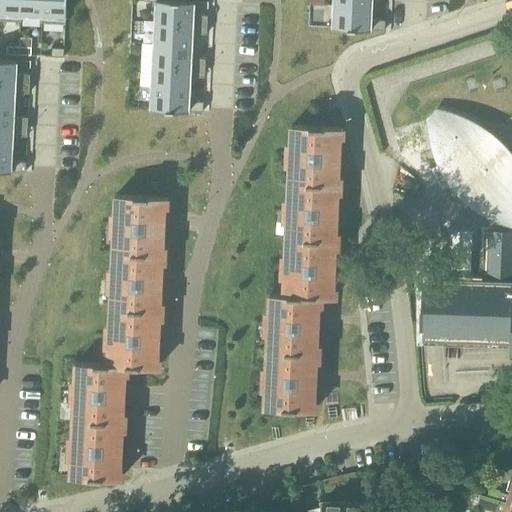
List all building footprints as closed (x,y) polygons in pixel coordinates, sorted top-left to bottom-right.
[(21,0),(0,0),(0,13),(21,15),(21,0)] [(21,0),(21,15),(42,16),(43,0),(21,0)] [(66,0),(43,0),(42,16),(66,17),(66,0)] [(167,0),(156,0),(155,22),(207,24),(208,15),(193,14),(194,1),(167,0)] [(347,6),(334,5),(333,28),(385,30),(385,20),(371,19),(371,7),(347,6)] [(207,34),(207,24),(155,22),(154,43),(192,45),(192,33),(207,34)] [(154,43),(153,65),(205,68),(206,58),(191,58),(192,45),(154,43)] [(7,54),(19,55),(19,47),(7,46),(7,54)] [(19,47),(19,55),(31,55),(31,47),(19,47)] [(65,49),(52,48),(52,56),(64,57),(65,49)] [(0,59),(0,82),(30,84),(30,74),(16,74),(17,60),(0,59)] [(205,77),(205,68),(153,65),(152,87),(190,88),(190,76),(205,77)] [(0,82),(0,103),(1,104),(14,105),(15,92),(29,93),(30,84),(0,82)] [(190,88),(152,87),(151,109),(189,111),(203,112),(204,101),(189,101),(190,88)] [(14,117),(14,105),(1,104),(0,103),(0,125),(28,127),(28,117),(14,117)] [(422,286),(421,328),(425,328),(425,336),(511,339),(511,158),(510,156),(507,153),(504,149),(500,145),(497,142),(493,139),(489,136),(485,133),(481,131),(477,128),(472,126),(468,124),(463,122),(458,120),(454,119),(449,118),(444,117),(431,130),(431,133),(432,137),(433,140),(434,144),(435,147),(436,151),(437,154),(438,158),(440,161),(441,164),(443,167),(445,171),(447,174),(449,177),(451,180),(453,183),(455,186),(457,189),(460,191),(462,194),(465,196),(467,199),(470,201),(473,204),(476,206),(479,208),(482,210),(485,212),(488,214),(487,225),(487,231),(485,281),(427,278),(427,286),(422,286)] [(0,147),(12,148),(13,136),(27,136),(28,127),(0,125),(0,147)] [(289,183),(337,185),(337,184),(334,183),(334,177),(338,178),(339,146),(342,146),(343,129),(340,129),(340,128),(323,127),(323,126),(309,126),(292,126),(291,144),(293,144),(292,165),(290,165),(289,183)] [(12,148),(0,147),(0,170),(11,171),(26,172),(26,161),(12,160),(12,148)] [(287,221),(287,238),(334,241),(334,240),(331,239),(331,233),(335,234),(337,202),(339,202),(340,185),(337,185),(289,183),(288,200),(291,200),(290,221),(287,221)] [(114,234),(114,252),(161,254),(161,253),(158,253),(158,247),(162,247),(164,216),(166,216),(167,199),(165,198),(165,197),(147,197),(147,196),(134,195),(134,196),(116,195),(115,213),(118,214),(117,234),(114,234)] [(285,277),(284,294),(284,295),(321,297),(327,297),(326,299),(332,299),(332,296),(328,295),(329,289),(333,289),(334,258),(337,258),(337,241),(334,241),(287,238),(286,256),(288,256),(287,277),(285,277)] [(161,255),(161,254),(114,252),(113,269),(115,269),(114,290),(112,290),(111,308),(159,310),(159,309),(155,309),(156,303),(160,303),(161,271),(164,272),(164,255),(161,255)] [(320,314),(321,297),(284,295),(284,294),(270,294),(269,312),(271,312),(271,333),(268,333),(267,351),(315,353),(315,352),(312,352),(312,346),(316,346),(318,314),(320,314)] [(108,365),(127,366),(139,367),(151,367),(151,369),(157,369),(157,365),(153,365),(153,359),(157,359),(158,327),(161,328),(162,311),(159,311),(159,310),(111,308),(110,325),(112,325),(111,346),(109,346),(108,364),(108,365)] [(315,353),(267,351),(267,368),(269,368),(268,389),(266,389),(265,408),(282,408),(282,409),(296,410),(296,409),(307,410),(307,411),(313,412),(313,408),(309,408),(310,402),(314,402),(315,370),(318,370),(318,353),(315,353)] [(74,402),(74,419),(121,421),(118,420),(118,414),(122,415),(124,383),(126,383),(127,366),(108,365),(108,364),(108,363),(94,363),(76,362),(75,381),(78,381),(77,402),(74,402)] [(121,421),(74,419),(73,437),(75,437),(74,458),(72,458),(71,476),(88,477),(88,478),(102,478),(113,478),(113,480),(119,480),(119,477),(115,476),(116,470),(120,471),(121,439),(124,439),(124,422),(121,422),(121,421)] [(445,436),(432,439),(435,458),(435,463),(434,473),(447,474),(448,455),(445,436)] [(490,487),(487,496),(499,500),(502,492),(502,491),(490,487)] [(511,511),(511,503),(507,502),(499,500),(487,496),(480,494),(477,506),(496,511),(511,511)] [(323,501),(322,511),(364,511),(365,504),(323,501)]
